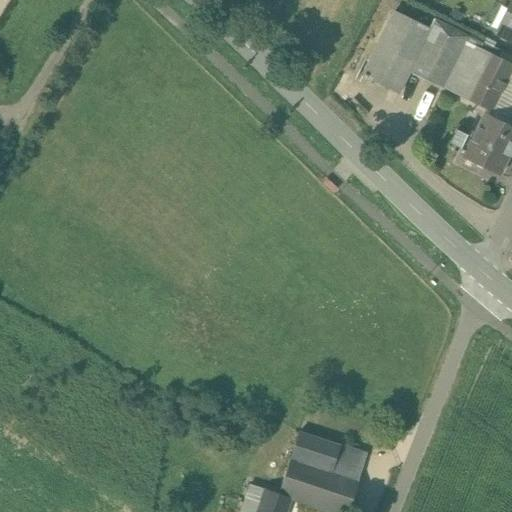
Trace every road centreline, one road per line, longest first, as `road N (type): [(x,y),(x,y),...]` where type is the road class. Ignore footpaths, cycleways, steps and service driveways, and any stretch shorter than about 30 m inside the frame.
road 1 (secondary): [(478,272),(198,0)]
road 2 (unclassified): [(390,511),(475,304),(478,272)]
